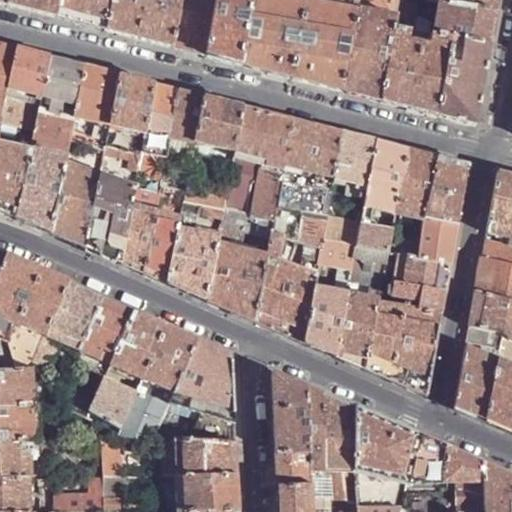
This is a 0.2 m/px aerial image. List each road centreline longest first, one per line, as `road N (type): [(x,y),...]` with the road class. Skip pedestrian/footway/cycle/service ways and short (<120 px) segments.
road 1 (residential): [(491,152),(0,22)]
road 2 (tertiary): [(0,231),(255,342)]
road 3 (residential): [(491,152),(480,168),(436,422)]
road 4 (tertiary): [(255,342),(436,422)]
road 5 (residential): [(256,511),(247,367),(255,342)]
